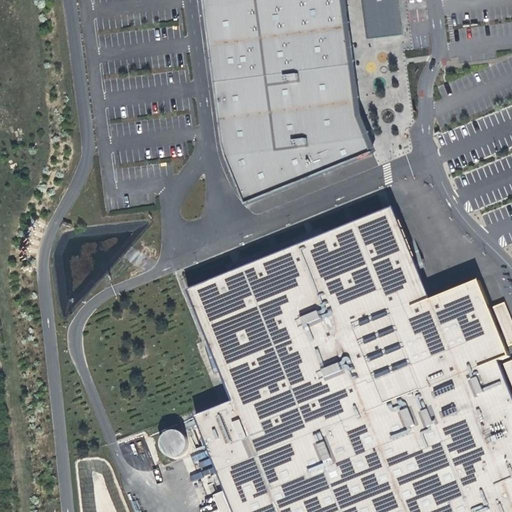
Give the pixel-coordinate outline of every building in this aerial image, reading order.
[(204,0),(212,59),(348,44),(342,0),(204,0)] [(368,0),(373,39),(403,35),(398,0),(368,0)] [(356,120),(348,44),(212,59),(223,142),(226,156),(246,206),(371,156),(356,120)] [(511,511),(511,390),(500,361),(511,356),(501,334),(504,331),(510,346),(511,344),(511,318),(506,303),(494,308),(500,322),(497,322),(480,281),(432,300),(395,207),(188,289),(234,400),(197,417),(226,490),(215,495),(221,511),(511,511)] [(187,435),(183,431),(178,429),(172,429),(167,432),(163,435),(162,441),(162,446),(164,452),(168,455),(173,457),(178,457),(184,455),(187,450),(189,446),(189,440),(187,435)] [(192,481),(215,473),(213,467),(190,475),(192,481)]
